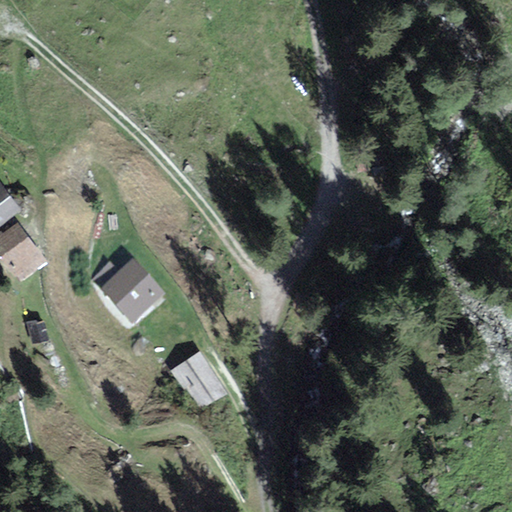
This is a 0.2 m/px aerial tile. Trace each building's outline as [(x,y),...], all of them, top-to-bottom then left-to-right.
[(0,214),(19,199),(0,176),(0,214)] [(0,227),(0,257),(19,280),(49,255),(17,218),(2,230),(0,227)] [(169,296),(131,254),(96,285),(134,327),(169,296)] [(23,318),(29,343),(48,338),(43,319),(36,321),(35,315),(23,318)] [(224,392),(198,349),(172,365),(198,408),(224,392)]
